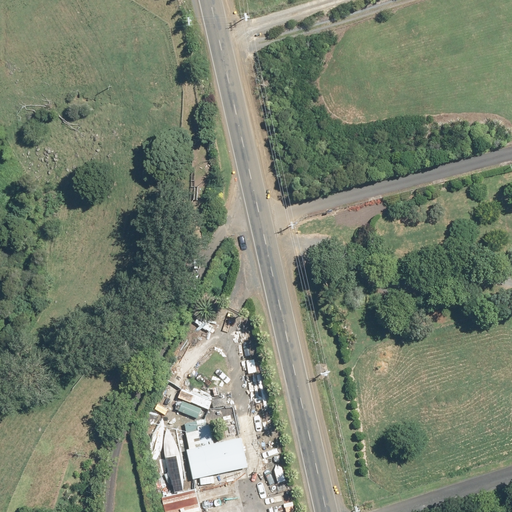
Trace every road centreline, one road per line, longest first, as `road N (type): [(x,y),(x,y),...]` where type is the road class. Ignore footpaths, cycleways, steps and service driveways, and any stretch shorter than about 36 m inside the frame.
road 1 (secondary): [(326,511),(208,0)]
road 2 (unknown): [(259,225),(511,154)]
road 3 (unknown): [(216,36),(341,0)]
